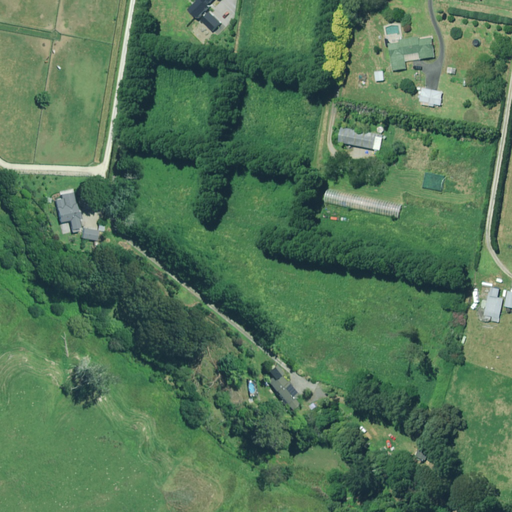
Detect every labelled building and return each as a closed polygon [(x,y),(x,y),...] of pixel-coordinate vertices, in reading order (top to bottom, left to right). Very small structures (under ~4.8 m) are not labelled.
[(222,23),(209,11),(214,5),(211,3),(214,0),(197,0),(197,4),(191,11),(200,20),(201,19),(215,31),(222,23)] [(210,33),(203,27),(199,31),(207,37),(210,33)] [(434,36),(420,38),(420,36),(401,39),(400,35),(385,37),(386,47),(390,47),(394,71),(407,69),(406,62),(437,57),(435,43),(434,36)] [(385,81),(384,72),(376,72),(377,81),(385,81)] [(445,93),(421,88),(419,95),(423,95),(421,102),(431,104),(431,106),(435,107),(435,105),(442,106),(445,93)] [(381,151),(383,138),(378,137),(379,133),(348,127),(345,145),(381,151)] [(403,204),(330,189),(327,204),(400,219),(403,204)] [(79,228),(73,193),(61,195),(61,199),(54,200),(58,223),(69,221),(70,230),(79,228)] [(97,231),(82,229),(80,239),(95,241),(97,231)] [(500,323),(505,299),(501,298),(502,289),(491,287),(486,315),(484,315),(483,321),(491,323),(492,317),(494,317),(493,321),(500,323)] [(289,411),(297,404),(294,399),(297,396),(272,365),(269,368),(260,375),(289,411)] [(373,426),(367,434),(379,442),(384,433),(373,426)]
